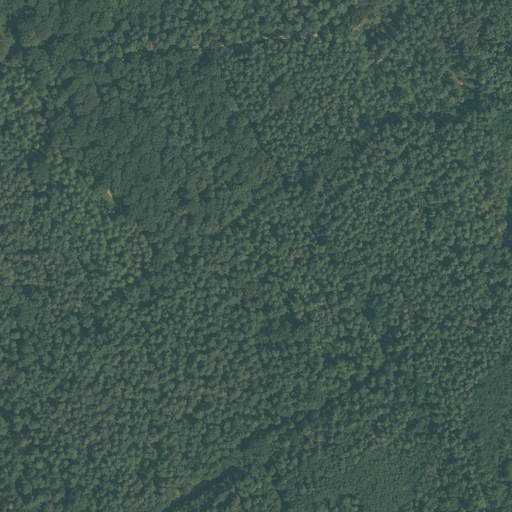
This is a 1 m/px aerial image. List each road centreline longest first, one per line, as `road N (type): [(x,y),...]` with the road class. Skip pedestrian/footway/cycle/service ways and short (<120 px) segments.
road 1 (track): [(252,449),(374,372),(384,357),(285,183)]
road 2 (track): [(0,370),(285,183)]
road 3 (track): [(285,183),(200,46)]
road 4 (track): [(200,46),(325,28)]
